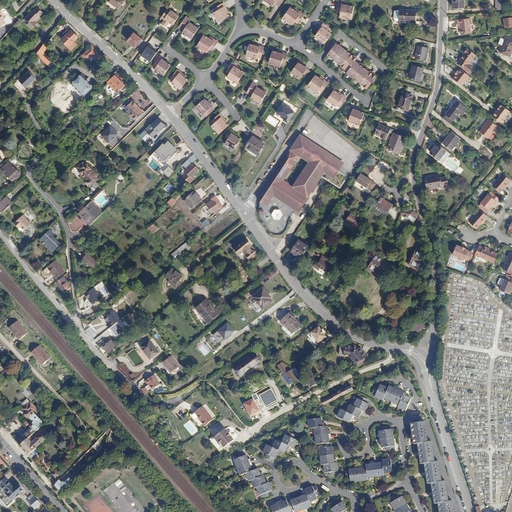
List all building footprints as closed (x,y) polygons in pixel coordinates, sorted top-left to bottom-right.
[(454,0),(454,8),(465,8),(465,0),(454,0)] [(230,10),(230,9),(225,2),(215,8),(217,11),(215,12),(221,22),(232,15),(230,12),(229,10),(230,10)] [(343,9),(342,13),(342,18),(354,19),(356,6),(350,5),(350,4),(341,2),(340,9),(343,9)] [(294,25),(297,21),(299,18),(302,20),(306,15),(298,9),(297,10),(292,7),(285,17),(294,25)] [(173,8),(167,16),(175,22),(181,14),(173,8)] [(40,12),(29,22),(37,32),(43,27),(40,23),(49,16),(44,10),(41,13),(40,12)] [(402,10),(401,16),(404,17),(402,21),(417,22),(418,11),(402,10)] [(200,27),(191,21),(189,20),(191,17),(188,15),(181,26),(184,28),(186,25),(187,26),(186,29),(184,31),(193,37),(200,27)] [(458,20),(458,23),(460,23),(460,26),(461,33),(471,32),(470,18),(458,20)] [(325,23),(320,29),(321,30),(319,32),(317,36),(327,43),(334,34),(330,30),(332,28),(325,23)] [(71,43),(70,45),(73,48),(78,43),(75,40),(79,36),(73,29),(71,31),(68,34),(65,36),(71,43)] [(136,45),(141,39),(144,36),(140,33),(139,34),(134,30),(128,38),(136,45)] [(209,51),(211,48),(213,45),(216,47),(220,41),(212,36),(211,37),(206,34),(199,45),(209,51)] [(424,43),(426,36),(418,34),(416,41),(424,43)] [(65,36),(63,38),(70,45),(71,43),(65,36)] [(511,41),(505,39),(500,53),(510,57),(511,50),(511,41)] [(266,47),(258,44),(257,44),(257,45),(255,44),(251,43),(248,55),(258,58),(259,56),(262,58),(266,47)] [(342,46),(341,45),(338,43),(329,54),(338,61),(338,62),(340,64),(342,64),(343,65),(342,66),(349,71),(348,73),(350,74),(350,75),(352,77),(354,77),(362,83),(361,84),(368,89),(378,77),(371,72),(368,70),(367,69),(361,65),(360,63),(357,61),(359,59),(349,52),(348,51),(342,46)] [(93,53),(98,58),(102,53),(93,45),(85,53),(89,57),(93,53)] [(157,52),(148,46),(141,55),(150,61),(157,52)] [(420,46),(418,59),(428,61),(431,48),(420,46)] [(478,54),(469,48),(469,49),(468,48),(464,53),(465,54),(462,58),(462,59),(459,63),(471,71),(474,68),(470,65),(478,54)] [(290,54),(281,51),(280,51),(280,52),(279,52),(274,50),(270,63),(282,66),(283,64),(286,65),(289,55),(290,54)] [(43,53),(41,55),(50,64),(52,62),(43,53)] [(38,61),(43,66),(46,62),(41,57),(38,61)] [(163,57),(160,62),(156,68),(165,74),(172,64),(169,61),(167,60),(168,59),(164,57),(163,57)] [(233,62),(230,68),(232,70),(230,73),(228,76),(239,83),(246,71),(240,68),(241,67),(233,62)] [(301,78),(305,73),(309,68),(305,65),(303,64),(300,62),(293,71),(301,78)] [(426,68),(416,66),(415,72),(413,72),(412,79),(423,81),(426,68)] [(120,67),(114,72),(117,75),(123,70),(120,67)] [(78,68),(69,77),(81,91),(88,84),(90,86),(96,81),(90,74),(87,77),(78,68)] [(190,79),(186,76),(185,75),(186,74),(179,68),(172,77),(174,80),(173,81),(182,88),(190,79)] [(470,75),(460,68),(453,77),(463,84),(470,75)] [(30,70),(20,79),(22,82),(26,86),(36,77),(30,70)] [(330,83),(323,77),(322,78),(320,77),(317,75),(309,85),(319,93),(320,90),(323,92),(330,83)] [(119,92),(123,88),(126,85),(119,78),(118,80),(114,76),(109,82),(119,92)] [(35,88),(44,80),(41,77),(32,85),(35,88)] [(256,85),(258,83),(254,81),(248,92),(251,94),(253,91),(255,92),(253,95),(252,97),(262,103),(268,92),(258,86),(256,85)] [(417,90),(409,88),(407,94),(405,93),(400,108),(410,110),(414,96),(416,96),(417,90)] [(348,98),(341,93),(341,92),(340,93),(339,92),(336,90),(328,100),(337,107),(338,105),(341,107),(347,99),(348,98)] [(204,113),(209,109),(213,106),(214,105),(211,101),(210,102),(209,100),(206,97),(197,105),(204,113)] [(461,112),(466,104),(458,98),(447,113),(456,119),(461,112)] [(134,99),(126,107),(131,112),(139,105),(134,99)] [(295,112),(297,108),(284,100),(282,103),(295,112)] [(502,101),(494,113),(502,119),(511,108),(502,101)] [(294,113),(281,105),(276,113),(284,118),(283,120),(288,123),(294,113)] [(360,111),(360,109),(351,106),(347,117),(350,118),(349,121),(361,125),(366,113),(361,111),(360,111)] [(227,119),(226,119),(221,113),(212,120),(214,123),(213,124),(220,133),(230,124),(227,121),(226,120),(227,119)] [(456,119),(447,113),(445,116),(454,122),(456,119)] [(152,123),(148,127),(150,129),(154,125),(159,131),(166,124),(159,118),(153,124),(152,123)] [(494,139),(503,127),(495,121),(486,133),(494,139)] [(383,138),(389,140),(392,129),(381,125),(377,134),(384,136),(383,138)] [(118,134),(110,126),(101,136),(109,144),(118,134)] [(242,138),(238,136),(237,135),(237,134),(233,132),(226,143),(235,149),(242,138)] [(461,138),(452,132),(443,144),(446,146),(452,151),(461,138)] [(395,133),(390,148),(402,153),(404,147),(403,147),(406,138),(395,133)] [(254,135),(247,146),(259,154),(265,143),(254,135)] [(333,159),(335,157),(305,137),(304,138),(301,136),(263,194),(270,198),(276,188),(278,189),(276,192),(295,204),(296,202),(298,203),(296,206),(299,209),(308,194),(307,194),(310,189),(313,191),(324,173),(332,178),(330,180),(341,188),(349,176),(340,170),(338,169),(341,164),(333,159)] [(169,139),(162,146),(171,155),(178,148),(169,139)] [(443,144),(442,143),(440,145),(438,144),(431,153),(444,163),(451,153),(444,148),(446,146),(443,144)] [(159,175),(164,170),(153,161),(156,157),(155,156),(147,164),(159,175)] [(335,157),(333,159),(341,164),(338,169),(340,170),(344,163),(335,157)] [(392,165),(381,159),(378,164),(388,171),(389,170),(392,165)] [(193,176),(195,174),(200,169),(194,161),(185,169),(193,176)] [(8,162),(0,169),(0,172),(10,183),(19,174),(8,162)] [(87,163),(79,171),(88,180),(87,181),(91,185),(98,178),(97,177),(98,175),(87,163)] [(399,170),(392,165),(389,170),(396,174),(399,170)] [(164,170),(169,177),(172,174),(166,168),(164,170)] [(185,175),(189,179),(193,176),(185,169),(184,170),(184,172),(184,174),(185,175)] [(509,181),(511,178),(503,171),(501,174),(502,175),(494,184),(502,191),(507,185),(509,182),(509,181)] [(361,173),(356,181),(366,187),(367,187),(371,190),(376,184),(371,180),(361,173)] [(439,175),(430,176),(430,178),(425,179),(427,190),(437,188),(437,186),(441,185),(442,189),(449,188),(447,177),(440,178),(439,175)] [(263,194),(260,199),(269,204),(275,194),(300,210),(313,191),(310,189),(307,194),(308,194),(299,209),(296,206),(298,203),(296,202),(295,204),(276,192),(278,189),(276,188),(270,198),(263,194)] [(187,201),(198,192),(196,190),(185,199),(187,201)] [(501,198),(492,190),(481,201),(489,209),(492,206),(495,202),(496,204),(501,198)] [(204,199),(198,192),(187,201),(193,208),(204,199)] [(4,195),(0,198),(0,211),(2,213),(11,204),(4,195)] [(214,198),(209,202),(215,211),(217,210),(217,211),(222,208),(222,207),(224,205),(217,195),(214,198)] [(173,197),(167,202),(171,207),(177,201),(173,197)] [(381,197),(376,206),(388,214),(393,205),(381,197)] [(92,200),(81,211),(92,223),(98,217),(102,213),(103,212),(92,200)] [(270,215),(279,221),(284,214),(275,208),(270,215)] [(482,220),(486,216),(488,214),(480,208),(470,219),(476,225),(481,219),(482,220)] [(419,213),(413,210),(412,213),(410,212),(409,213),(407,211),(405,214),(404,215),(409,216),(409,217),(415,221),(418,216),(417,216),(419,213)] [(352,211),(346,219),(354,225),(357,221),(360,217),(352,211)] [(20,217),(13,224),(16,228),(17,227),(22,232),(29,226),(20,217)] [(205,227),(210,223),(206,219),(202,222),(205,227)] [(354,225),(346,219),(345,220),(354,226),(355,230),(360,228),(357,221),(354,225)] [(148,228),(153,234),(159,229),(153,223),(148,228)] [(50,230),(41,239),(45,243),(46,242),(53,249),(57,245),(58,246),(60,244),(52,236),(54,234),(50,230)] [(248,261),(251,259),(243,250),(251,244),(251,243),(247,238),(235,248),(244,259),(243,260),(244,263),(246,262),(248,261)] [(302,258),(309,247),(298,240),(291,251),(302,258)] [(175,260),(191,247),(187,241),(171,254),(175,260)] [(378,247),(384,252),(389,246),(383,241),(378,247)] [(470,257),(473,249),(470,247),(471,246),(467,245),(467,244),(462,242),(462,243),(458,241),(454,251),(466,256),(466,255),(470,257)] [(243,250),(251,259),(258,252),(251,244),(243,250)] [(479,244),(478,247),(475,253),(494,261),(498,253),(488,249),(487,248),(479,244)] [(412,266),(421,270),(424,262),(423,261),(424,260),(422,259),(425,255),(423,254),(423,253),(422,252),(425,247),(420,245),(419,248),(418,248),(414,257),(413,256),(411,259),(409,263),(412,265),(412,266)] [(82,246),(78,251),(91,262),(95,258),(82,246)] [(234,249),(243,260),(244,259),(235,248),(234,249)] [(368,269),(374,273),(375,271),(382,276),(390,264),(382,258),(383,256),(373,249),(367,259),(372,263),(368,269)] [(511,251),(505,264),(504,263),(502,267),(511,271),(511,251)] [(321,260),(328,265),(331,262),(322,256),(318,262),(319,263),(321,260)] [(332,268),(328,265),(321,260),(319,263),(318,262),(317,262),(314,267),(319,271),(320,268),(328,274),(332,268)] [(53,262),(45,269),(53,279),(61,272),(53,262)] [(175,269),(168,276),(172,280),(171,282),(177,288),(181,284),(179,282),(184,277),(175,269)] [(509,295),(511,289),(511,277),(507,275),(504,281),(502,280),(500,281),(498,286),(501,288),(500,291),(509,295)] [(63,283),(59,278),(55,282),(62,289),(66,286),(68,288),(71,286),(66,280),(63,283)] [(256,296),(267,308),(275,300),(272,296),(274,295),(266,286),(256,296)] [(102,297),(94,287),(85,294),(93,304),(102,297)] [(206,317),(209,321),(220,312),(217,309),(216,310),(207,299),(197,306),(200,310),(202,309),(207,316),(206,317)] [(283,328),(293,337),(296,333),(295,332),(302,324),(291,313),(282,322),(286,325),(283,328)] [(16,318),(9,324),(19,336),(26,329),(16,318)] [(117,336),(124,329),(117,322),(110,329),(117,336)] [(235,330),(227,322),(210,337),(217,346),(235,330)] [(418,322),(411,329),(416,335),(424,328),(418,322)] [(327,337),(319,327),(311,333),(319,344),(327,337)] [(153,337),(145,343),(154,355),(162,349),(153,337)] [(111,341),(105,346),(107,349),(106,350),(109,352),(116,346),(111,341)] [(197,347),(205,356),(211,350),(203,342),(197,347)] [(38,343),(30,350),(43,364),(51,357),(38,343)] [(341,347),(341,355),(351,356),(359,365),(366,359),(365,358),(368,355),(363,348),(360,347),(359,348),(358,348),(357,347),(347,345),(346,347),(341,347)] [(172,354),(164,360),(172,371),(181,365),(172,354)] [(256,355),(236,369),(240,376),(261,361),(256,355)] [(287,373),(293,383),(299,379),(292,370),(290,371),(288,368),(283,362),(279,365),(285,374),(287,373)] [(154,374),(146,381),(152,389),(160,384),(156,379),(156,378),(154,374)] [(312,386),(319,382),(315,376),(311,380),(309,377),(306,378),(306,380),(308,382),(309,382),(312,386)] [(380,386),(376,384),(373,392),(376,394),(376,395),(383,398),(384,396),(400,403),(399,405),(407,409),(412,396),(408,394),(409,392),(401,389),(402,386),(395,384),(394,386),(390,384),(389,386),(381,383),(380,386)] [(278,401),(271,389),(259,395),(267,408),(278,401)] [(369,397),(362,394),(360,397),(358,396),(355,404),(351,402),(347,410),(342,407),(338,416),(350,421),(353,416),(355,417),(357,414),(359,416),(361,411),(364,413),(365,409),(367,409),(370,402),(367,401),(369,397)] [(260,411),(253,398),(244,404),(251,416),(260,411)] [(26,440),(35,431),(43,424),(42,419),(33,410),(36,407),(30,401),(23,408),(26,411),(25,412),(29,417),(30,417),(34,421),(34,423),(22,435),(26,440)] [(202,422),(201,423),(204,427),(213,420),(203,406),(195,412),(201,420),(202,422)] [(423,416),(418,416),(419,421),(412,422),(415,442),(419,442),(422,462),(426,461),(429,482),(433,481),(436,501),(440,501),(441,511),(454,511),(453,498),(449,499),(446,479),(442,480),(439,459),(435,460),(432,440),(428,440),(425,420),(424,420),(423,416)] [(322,417),(309,419),(310,427),(315,426),(317,443),(324,442),(324,446),(320,447),(322,463),(324,463),(325,471),(330,471),(330,475),(338,473),(338,470),(337,458),(334,458),(333,445),(331,445),(331,441),(330,442),(330,436),(331,436),(331,429),(328,429),(328,425),(326,425),(325,421),(322,421),(322,417)] [(389,425),(381,426),(382,430),(380,430),(382,447),(387,446),(388,450),(396,448),(395,445),(396,445),(393,428),(390,429),(389,425)] [(223,430),(213,438),(221,450),(233,441),(223,430)] [(20,445),(28,455),(46,439),(43,436),(38,437),(34,440),(31,437),(36,433),(35,431),(26,440),(20,445)] [(296,434),(290,431),(288,434),(286,434),(283,441),(277,438),(273,446),(267,444),(263,451),(268,454),(266,457),(273,460),(275,457),(280,449),(285,452),(287,447),(289,448),(291,445),(294,447),(298,439),(295,438),(296,434)] [(221,450),(213,438),(210,441),(218,452),(221,450)] [(246,454),(234,459),(241,474),(246,472),(252,488),(257,486),(260,494),(263,493),(264,496),(272,493),(270,490),(272,489),(269,481),(264,483),(262,479),(265,478),(262,471),(260,472),(258,468),(253,470),(251,466),(254,464),(251,457),(248,458),(246,454)] [(396,467),(395,459),(391,459),(383,460),(383,462),(379,463),(379,460),(371,461),(371,464),(362,465),(362,468),(350,469),(350,470),(346,470),(347,478),(351,477),(351,482),(365,480),(368,479),(368,478),(385,476),(385,473),(393,472),(392,467),(396,467)] [(108,465),(104,465),(105,472),(108,472),(110,472),(113,472),(116,474),(118,468),(116,467),(114,466),(108,465)] [(62,481),(60,479),(54,485),(60,491),(73,481),(70,477),(65,481),(63,480),(62,481)] [(6,480),(0,485),(0,488),(6,496),(8,494),(13,501),(24,491),(18,485),(14,489),(6,480)] [(320,493),(316,485),(313,486),(313,485),(305,489),(306,491),(302,493),(303,495),(291,500),(293,503),(289,505),(286,500),(282,502),(281,499),(274,502),(275,505),(271,506),(273,511),(290,511),(295,510),(296,511),(297,511),(312,506),(310,501),(318,497),(317,494),(320,493)] [(407,511),(411,510),(403,495),(400,497),(398,494),(392,498),(393,501),(392,502),(397,511),(407,511)] [(26,502),(35,510),(41,503),(32,495),(26,502)] [(341,501),(339,498),(333,502),(335,505),(331,507),(334,511),(341,511),(346,508),(342,500),(341,501)]
